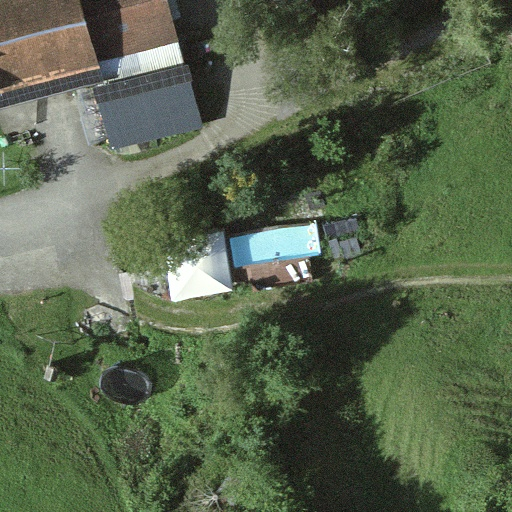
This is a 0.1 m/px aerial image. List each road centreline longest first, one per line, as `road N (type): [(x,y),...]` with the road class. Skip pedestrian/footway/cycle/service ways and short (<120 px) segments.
road 1 (track): [(511,287),(447,284),(196,313),(103,284),(57,219)]
road 2 (unclassified): [(327,92),(57,219),(0,220)]
road 3 (track): [(511,10),(327,92)]
